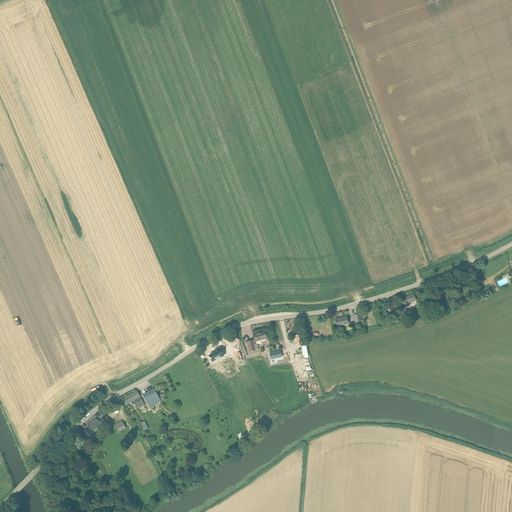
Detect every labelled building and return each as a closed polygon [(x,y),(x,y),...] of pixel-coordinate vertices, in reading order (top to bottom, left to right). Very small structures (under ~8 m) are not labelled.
[(401,300),(401,302),(403,305),(404,308),(407,306),(406,303),(415,300),(413,295),(406,297),(406,299),(401,300)] [(403,305),(401,302),(393,304),(394,307),(396,311),(404,308),(403,305)] [(347,317),(335,319),(336,326),(348,324),(347,317)] [(265,331),(253,334),(255,340),(253,341),(247,342),(249,352),(255,350),(254,345),(256,344),(255,342),(267,339),(266,337),(267,337),(266,334),(265,333),(265,331)] [(228,337),(230,342),(231,343),(238,341),(236,335),(228,337)] [(224,356),(220,349),(216,351),(216,352),(209,355),(213,362),(224,356)] [(238,374),(232,359),(222,363),(227,378),(238,374)] [(143,395),(145,398),(143,399),(145,403),(147,402),(150,407),(161,402),(164,400),(161,394),(157,396),(154,389),(143,395)] [(122,400),(124,404),(125,405),(130,402),(132,405),(134,404),(136,409),(144,404),(141,399),(135,402),(134,400),(134,399),(131,395),(122,400)] [(95,418),(87,425),(93,431),(102,423),(106,428),(111,423),(108,420),(105,416),(99,422),(95,418)] [(123,423),(115,427),(118,433),(126,428),(123,423)] [(81,431),(79,432),(85,438),(92,432),(86,426),(81,431)]
